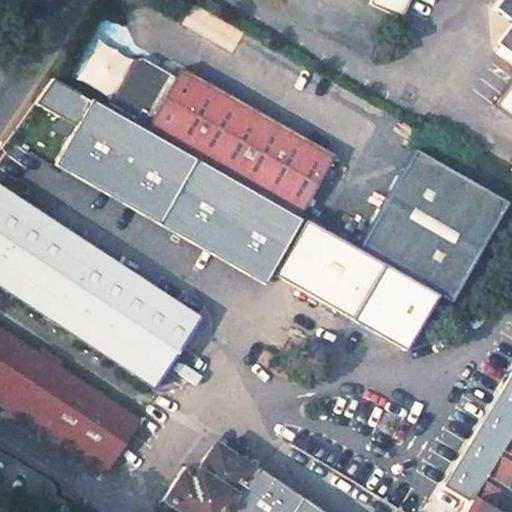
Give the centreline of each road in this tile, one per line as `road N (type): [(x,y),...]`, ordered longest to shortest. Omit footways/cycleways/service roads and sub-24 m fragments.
road 1 (unknown): [(124,0),(368,148)]
road 2 (unclassified): [(113,511),(0,447)]
road 3 (unclassified): [(72,0),(0,103)]
